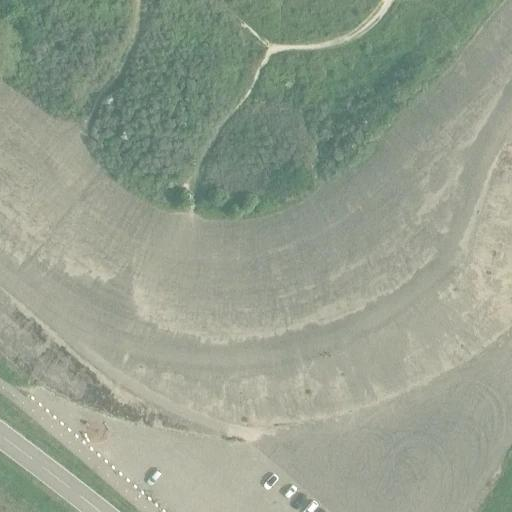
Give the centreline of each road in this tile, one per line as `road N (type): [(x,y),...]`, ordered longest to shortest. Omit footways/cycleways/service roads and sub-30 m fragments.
road 1 (track): [(188,0),(243,38),(282,53),(358,38),(395,0)]
road 2 (tertiary): [(100,511),(0,435)]
